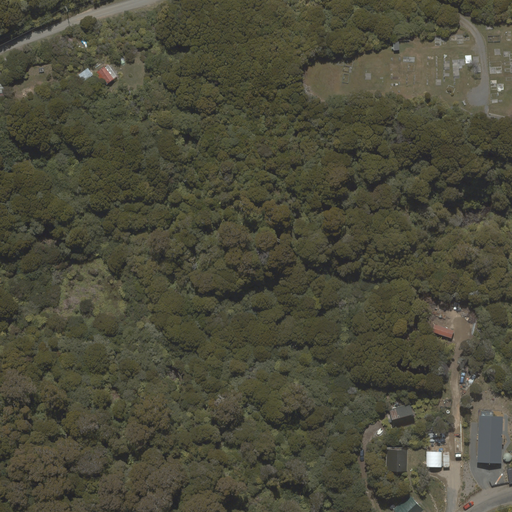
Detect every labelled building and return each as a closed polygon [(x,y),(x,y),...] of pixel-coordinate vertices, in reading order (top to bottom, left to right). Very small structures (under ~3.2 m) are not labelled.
[(104,66),(96,72),(100,77),(98,79),(104,87),(118,77),(108,64),(105,67),(104,66)] [(93,75),(88,68),(78,75),(84,82),(93,75)] [(435,324),(432,332),(451,338),(454,331),(435,324)] [(389,410),(393,426),(414,421),(410,405),(389,410)] [(481,416),(479,416),(477,462),(501,463),(503,417),(493,416),(493,412),(482,411),(481,416)] [(407,471),(407,449),(387,449),(386,470),(407,471)] [(420,511),(423,510),(411,497),(395,510),(396,511),(420,511)]
